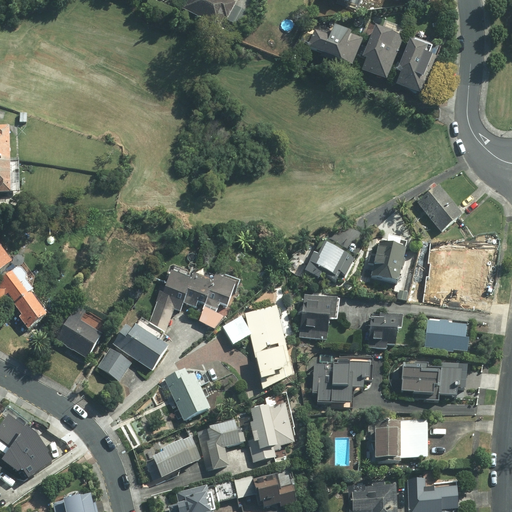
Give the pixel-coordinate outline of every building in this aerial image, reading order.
[(236,7),(224,0),(188,0),(182,11),(219,32),(225,22),(227,23),(236,7)] [(329,40),(314,34),(307,51),(351,69),(363,40),(333,29),(329,40)] [(404,40),(375,29),(362,61),(366,63),(361,73),(386,83),(404,40)] [(427,49),(409,42),(396,76),(399,77),(395,87),(420,97),(435,59),(425,55),(427,49)] [(0,197),(12,197),(11,129),(0,128),(0,197)] [(438,189),(417,206),(441,235),(462,217),(438,189)] [(371,281),(397,287),(407,247),(381,241),(371,281)] [(46,317),(0,250),(0,294),(26,331),(46,317)] [(334,286),(340,276),(346,280),(354,267),(323,250),(317,259),(312,256),(302,273),(318,282),(321,278),(334,286)] [(463,259),(464,255),(439,252),(434,293),(469,298),(473,261),(463,259)] [(161,289),(151,325),(165,335),(174,311),(181,313),(184,305),(196,308),(197,305),(218,311),(219,306),(228,309),(235,284),(215,278),(214,282),(193,277),(192,281),(171,275),(166,291),(161,289)] [(340,300),(304,296),(300,339),(327,342),(329,321),(338,322),(340,300)] [(251,336),(263,391),(293,379),(277,309),(246,316),(251,336)] [(222,319),(205,310),(198,323),(215,332),(222,319)] [(75,311),(70,319),(56,344),(87,362),(101,337),(80,325),(85,317),(75,311)] [(396,318),(370,317),(368,350),(395,351),(396,318)] [(131,333),(123,327),(110,346),(152,374),(168,349),(159,344),(165,335),(151,325),(141,318),(131,333)] [(233,347),(251,337),(250,336),(241,319),(223,329),(233,347)] [(466,343),(467,327),(427,323),(424,353),(467,357),(468,343),(466,343)] [(132,364),(109,350),(97,370),(120,383),(132,364)] [(352,408),(353,392),(371,392),(372,358),(332,357),(332,363),(311,363),(310,396),(317,396),(317,406),(352,408)] [(402,367),(402,370),(401,397),(456,400),(456,391),(459,392),(460,373),(428,371),(428,366),(414,365),(414,367),(402,367)] [(185,371),(164,381),(183,424),(211,412),(195,375),(188,378),(185,371)] [(253,425),(247,426),(255,465),(277,461),(275,451),(294,447),(285,406),(250,413),(253,425)] [(42,440),(8,416),(0,429),(0,443),(7,450),(2,466),(24,477),(48,457),(42,440)] [(427,461),(427,423),(400,423),(400,461),(427,461)] [(396,463),(397,434),(386,433),(386,424),(375,424),(375,427),(368,427),(368,456),(374,456),(374,462),(396,463)] [(239,448),(234,425),(198,432),(207,474),(229,470),(225,451),(239,448)] [(150,463),(144,466),(153,486),(201,465),(189,439),(147,457),(150,463)] [(277,491),(273,474),(175,493),(175,494),(178,507),(168,509),(168,511),(213,511),(212,506),(257,498),(259,511),(295,505),(292,488),(277,491)] [(410,481),(408,511),(455,511),(457,489),(425,488),(425,482),(410,481)] [(371,488),(348,488),(348,511),(397,511),(398,489),(385,489),(385,486),(371,485),(371,488)] [(54,505),(55,511),(94,511),(91,498),(54,505)]
